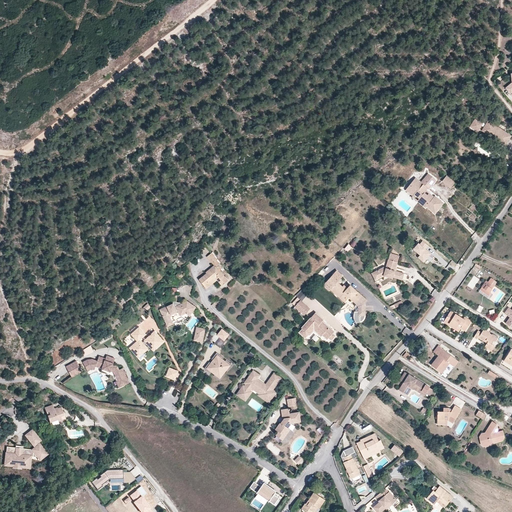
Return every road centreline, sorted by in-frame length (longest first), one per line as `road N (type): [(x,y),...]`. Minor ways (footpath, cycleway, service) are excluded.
road 1 (track): [(0,153),(16,154),(54,129),(214,0)]
road 2 (unclassified): [(0,381),(35,380),(87,408),(174,511)]
road 3 (residential): [(300,489),(162,410),(164,401)]
road 4 (residential): [(325,452),(424,325)]
road 5 (residential): [(424,325),(511,199)]
road 6 (track): [(501,0),(487,79),(511,110)]
